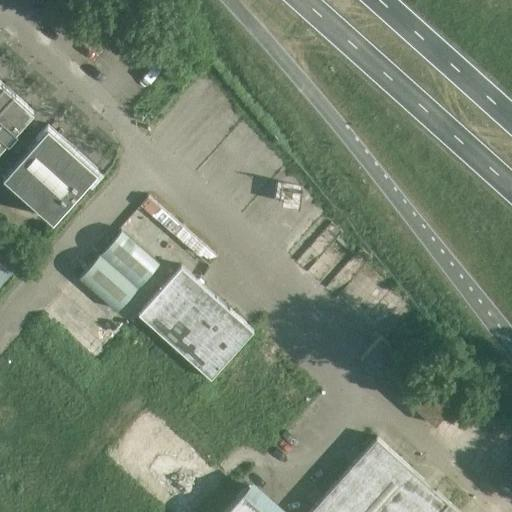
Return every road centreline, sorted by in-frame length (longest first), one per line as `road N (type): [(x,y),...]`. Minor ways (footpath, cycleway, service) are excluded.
road 1 (trunk): [(233,0),(323,96),(511,347)]
road 2 (trunk): [(312,0),(511,186)]
road 3 (trunk): [(511,119),(376,0)]
road 4 (unclassified): [(129,123),(0,17)]
